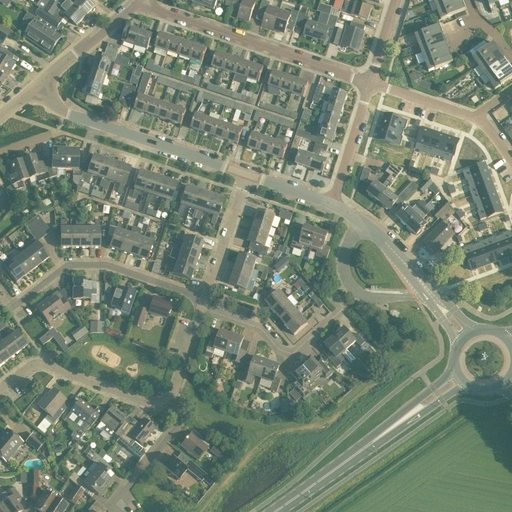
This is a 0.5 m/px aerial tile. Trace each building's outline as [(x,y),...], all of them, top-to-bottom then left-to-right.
[(59,9),(66,15),(65,16),(77,27),(86,16),(69,1),(67,0),(66,3),(61,0),(51,0),(51,1),(49,0),(41,0),(39,4),(35,1),(33,4),(40,9),(53,18),(59,9)] [(94,8),(86,0),(67,0),(69,1),(86,16),(94,8)] [(193,3),(213,10),(217,1),(214,0),(182,0),(192,4),(193,3)] [(227,0),(225,7),(231,9),(233,0),(227,0)] [(233,0),(231,9),(231,10),(239,12),(237,18),(248,22),(255,3),(245,0),(233,0)] [(460,0),(440,0),(434,3),(437,12),(462,2),(460,0)] [(273,30),(279,11),(268,8),(269,4),(262,1),(256,20),(262,23),(261,26),(273,30)] [(367,22),(371,9),(344,1),(340,14),(367,22)] [(454,16),(465,12),(462,2),(437,12),(441,21),(454,16)] [(321,13),(330,16),(332,8),(319,4),(317,12),(321,13)] [(298,14),(305,17),(308,9),(302,7),(301,7),(299,14),(298,14)] [(58,21),(53,18),(40,9),(36,16),(37,17),(51,26),(48,30),(38,46),(51,54),(61,38),(54,34),(56,30),(58,31),(62,30),(65,26),(58,21)] [(279,11),(273,30),(284,34),(285,30),(292,33),(294,28),(296,22),(298,14),(299,14),(291,11),(290,15),(279,11)] [(456,20),(467,16),(465,12),(454,16),(456,20)] [(25,38),(38,46),(48,30),(51,26),(37,17),(36,19),(28,13),(23,21),(32,27),(25,38)] [(305,31),(304,36),(325,42),(326,36),(329,29),(333,30),(334,28),(335,28),(328,25),(331,16),(330,16),(321,13),(317,25),(308,22),(307,26),(305,31)] [(331,16),(328,25),(335,28),(338,18),(331,16)] [(364,33),(360,32),(362,26),(351,23),(349,29),(347,28),(342,45),(346,46),(346,49),(358,52),(364,33)] [(10,32),(0,25),(0,43),(2,44),(10,32)] [(418,45),(442,36),(439,27),(415,36),(418,45)] [(135,47),(140,32),(127,28),(122,43),(135,47)] [(338,47),(343,31),(334,28),(333,30),(329,44),(338,47)] [(140,32),(135,47),(147,51),(152,36),(140,32)] [(167,52),(171,38),(159,34),(155,48),(167,52)] [(442,36),(418,45),(422,55),(446,45),(442,36)] [(178,56),(183,42),(171,38),(167,52),(178,56)] [(190,60),(195,46),(183,42),(178,56),(190,60)] [(106,50),(118,55),(120,48),(108,44),(106,50)] [(478,67),(499,52),(493,44),(472,59),(478,67)] [(446,45),(422,55),(425,64),(449,54),(446,45)] [(195,46),(190,60),(202,64),(207,50),(195,46)] [(14,64),(10,62),(14,56),(1,48),(0,48),(0,69),(7,74),(14,64)] [(118,55),(106,50),(105,55),(102,54),(116,59),(118,55)] [(499,52),(478,67),(483,75),(505,60),(499,52)] [(223,72),(228,57),(216,53),(211,68),(223,72)] [(92,71),(110,77),(111,76),(115,64),(114,64),(116,59),(102,54),(100,60),(96,58),(92,71)] [(429,73),(453,64),(449,54),(425,64),(429,73)] [(114,64),(115,64),(127,68),(130,59),(118,55),(116,59),(114,64)] [(235,76),(240,61),(228,57),(223,72),(235,76)] [(159,74),(161,69),(153,66),(155,62),(149,60),(145,70),(159,74)] [(505,60),(483,75),(489,83),(510,68),(505,60)] [(246,80),(251,65),(240,61),(235,76),(246,80)] [(251,65),(246,80),(258,84),(263,69),(251,65)] [(511,70),(510,68),(489,83),(495,91),(511,78),(511,70)] [(161,69),(159,74),(171,78),(173,73),(161,69)] [(87,83),(103,88),(107,76),(110,77),(92,71),(87,83)] [(280,91),(284,76),(272,72),(268,87),(280,91)] [(173,73),(171,78),(182,82),(184,76),(173,73)] [(193,79),(184,76),(182,82),(197,88),(201,78),(195,75),(193,79)] [(291,95),(296,80),(284,76),(280,91),(291,95)] [(168,88),(170,82),(158,78),(156,84),(168,88)] [(296,80),(291,95),(303,99),(308,84),(296,80)] [(417,87),(423,89),(424,89),(427,83),(419,80),(419,81),(417,87)] [(179,92),(181,86),(170,82),(168,88),(179,92)] [(103,88),(87,83),(83,95),(98,100),(103,88)] [(124,87),(130,89),(123,108),(128,110),(131,101),(132,101),(136,89),(125,85),(124,87)] [(216,93),(218,88),(208,85),(206,90),(216,93)] [(181,86),(179,92),(191,95),(193,90),(181,86)] [(333,91),(331,97),(321,95),(324,88),(318,86),(313,98),(320,100),(319,101),(329,104),(329,103),(343,108),(347,96),(333,91)] [(130,89),(124,87),(117,106),(123,108),(130,89)] [(218,88),(216,93),(227,97),(229,92),(218,88)] [(213,103),(215,97),(199,92),(196,102),(202,104),(203,100),(213,103)] [(229,92),(227,97),(239,101),(241,96),(229,92)] [(146,114),(151,100),(139,96),(134,110),(146,114)] [(241,96),(239,101),(251,105),(253,100),(241,96)] [(215,97),(213,103),(224,107),(226,101),(215,97)] [(272,113),(274,107),(265,104),(266,99),(261,97),(257,107),(272,113)] [(151,100),(146,114),(157,118),(162,104),(151,100)] [(226,101),(224,107),(236,111),(238,105),(226,101)] [(343,108),(329,103),(329,104),(325,115),(339,119),(343,108)] [(162,104),(157,118),(169,122),(174,108),(162,104)] [(238,105),(236,111),(245,114),(244,119),(249,121),(253,110),(238,105)] [(274,107),(272,113),(284,117),(286,111),(274,107)] [(174,108),(169,122),(181,126),(186,112),(174,108)] [(308,122),(312,112),(304,110),(301,120),(308,122)] [(269,122),(271,116),(256,111),(253,122),(268,127),(269,122)] [(286,111),(284,117),(295,121),(297,115),(286,111)] [(202,133),(207,119),(195,115),(190,129),(202,133)] [(339,119),(325,115),(322,126),(322,127),(336,131),(339,119)] [(385,115),(381,127),(402,133),(403,133),(404,129),(405,129),(408,121),(385,115)] [(271,116),(269,122),(281,126),(283,120),(271,116)] [(207,119),(202,133),(214,137),(219,123),(207,119)] [(283,120),(281,126),(295,131),(297,125),(283,120)] [(219,123),(214,137),(226,141),(230,127),(219,123)] [(295,137),(301,139),(315,144),(322,145),(323,144),(324,141),(332,143),(336,131),(322,127),(322,126),(318,124),(314,136),(297,131),(295,137)] [(503,128),(507,133),(510,131),(511,129),(511,128),(509,124),(503,128)] [(230,127),(226,141),(238,145),(242,131),(230,127)] [(402,133),(381,127),(378,140),(400,146),(403,138),(401,138),(402,134),(402,133)] [(434,132),(422,128),(419,138),(416,145),(415,149),(416,149),(420,151),(419,152),(427,155),(434,132)] [(440,157),(447,137),(434,132),(427,155),(435,157),(435,156),(439,157),(440,157)] [(259,152),(264,138),(263,138),(265,135),(260,133),(259,137),(252,134),(247,148),(259,152)] [(287,147),(282,145),(284,139),(277,136),(275,142),(271,156),(282,160),(287,147)] [(301,139),(295,137),(289,154),(296,156),(300,142),(314,147),(315,144),(301,139)] [(459,141),(447,137),(440,157),(440,158),(444,159),(444,161),(452,163),(459,141)] [(264,138),(259,152),(271,156),(275,142),(264,138)] [(313,157),(309,169),(322,174),(326,161),(319,159),(321,151),(326,152),(328,146),(323,144),(322,145),(315,144),(314,147),(311,156),(313,157)] [(64,171),(65,151),(52,150),(51,162),(42,161),(42,163),(46,174),(48,180),(57,177),(57,171),(64,171)] [(65,151),(64,171),(72,171),(72,182),(73,184),(76,186),(78,187),(80,181),(89,156),(88,156),(85,163),(78,163),(78,151),(65,151)] [(309,169),(313,157),(311,156),(300,152),(295,165),(309,169)] [(96,178),(102,160),(93,156),(92,157),(89,156),(80,181),(89,184),(91,176),(96,178)] [(22,161),(29,180),(36,178),(38,183),(48,180),(46,174),(42,163),(37,165),(34,157),(22,161)] [(368,163),(377,165),(379,160),(370,157),(368,163)] [(103,188),(111,163),(102,160),(96,178),(101,180),(99,187),(103,188)] [(29,180),(22,161),(0,168),(0,172),(11,186),(15,191),(23,188),(21,183),(29,180)] [(115,184),(121,166),(111,163),(103,188),(107,190),(109,182),(115,184)] [(469,184),(489,177),(485,164),(463,172),(466,180),(467,180),(468,184),(469,184)] [(378,203),(387,191),(396,179),(403,169),(391,165),(385,172),(390,176),(381,187),(376,183),(367,194),(378,203)] [(121,195),(124,187),(130,169),(121,166),(115,184),(119,186),(117,194),(121,195)] [(361,175),(368,177),(370,171),(363,169),(361,175)] [(135,200),(138,192),(143,193),(149,175),(139,172),(133,190),(134,190),(131,198),(135,200)] [(149,204),(158,178),(149,175),(143,193),(147,195),(141,213),(145,214),(149,204)] [(494,188),(489,177),(469,184),(469,185),(470,188),(469,188),(472,197),(494,188)] [(161,200),(167,181),(158,178),(149,204),(153,205),(156,198),(161,200)] [(429,178),(418,189),(423,194),(428,189),(436,196),(440,192),(429,178)] [(163,209),(168,210),(177,184),(167,181),(161,200),(166,201),(163,209)] [(387,191),(378,203),(389,211),(395,203),(400,207),(419,188),(413,182),(397,199),(387,191)] [(4,191),(12,202),(19,197),(10,186),(4,191)] [(182,215),(184,207),(189,209),(195,191),(186,187),(180,206),(177,214),(182,215)] [(478,208),(498,201),(494,188),(472,197),(474,204),(476,204),(477,208),(478,208)] [(196,219),(205,194),(195,191),(189,209),(194,211),(192,218),(196,219)] [(208,215),(214,197),(205,194),(196,219),(200,221),(202,213),(208,215)] [(214,226),(217,218),(223,200),(214,197),(208,215),(213,217),(210,225),(214,226)] [(397,218),(406,227),(427,205),(423,200),(421,202),(419,203),(419,202),(410,211),(407,208),(397,218)] [(432,215),(437,220),(440,218),(450,207),(446,201),(432,215)] [(503,213),(498,201),(478,208),(478,209),(479,213),(478,213),(481,221),(503,213)] [(426,226),(421,221),(435,207),(430,202),(427,205),(406,227),(416,236),(426,226)] [(34,215),(43,212),(41,206),(31,210),(34,215)] [(454,235),(449,230),(452,226),(447,221),(455,213),(450,207),(440,218),(443,222),(423,243),(435,255),(454,235)] [(255,222),(271,228),(275,217),(258,211),(255,222)] [(290,223),(292,215),(281,211),(278,219),(290,223)] [(37,215),(32,219),(41,230),(46,227),(37,215)] [(36,234),(41,230),(32,219),(28,223),(36,234)] [(60,221),(60,229),(60,249),(70,249),(70,229),(65,229),(65,221),(60,221)] [(80,249),(80,221),(75,221),(75,229),(70,229),(70,249),(80,249)] [(89,249),(89,229),(84,229),(84,221),(80,221),(80,249),(89,249)] [(94,221),(94,229),(89,229),(89,249),(99,249),(99,229),(99,221),(94,221)] [(271,228),(255,222),(251,232),(268,238),(271,228)] [(36,234),(28,223),(23,226),(32,237),(36,234)] [(118,223),(115,231),(109,249),(118,252),(125,234),(120,232),(122,224),(118,223)] [(125,234),(118,252),(128,255),(137,228),(132,227),(129,235),(125,234)] [(301,252),(303,247),(310,249),(316,231),(305,227),(301,239),(294,237),(290,248),(301,252)] [(137,228),(128,255),(137,258),(143,240),(138,238),(141,230),(137,228)] [(330,249),(324,246),(328,235),(316,231),(310,249),(317,251),(315,257),(326,260),(330,249)] [(501,237),(508,258),(511,256),(511,231),(505,234),(505,235),(501,237)] [(268,238),(251,232),(248,243),(265,248),(268,238)] [(150,234),(148,242),(143,240),(137,258),(146,261),(155,235),(150,234)] [(175,240),(183,243),(181,247),(199,254),(203,244),(176,235),(175,240)] [(496,262),(508,258),(501,237),(500,237),(496,239),(496,237),(488,240),(496,262)] [(25,246),(40,265),(49,259),(33,239),(25,246)] [(476,246),(484,267),(496,262),(488,240),(480,243),(480,244),(477,246),(476,246)] [(17,252),(32,271),(40,265),(25,246),(17,252)] [(471,271),(484,267),(476,246),(475,246),(471,248),(471,246),(463,249),(471,271)] [(170,254),(196,263),(199,254),(181,247),(180,252),(172,249),(170,254)] [(9,258),(24,278),(32,271),(17,252),(9,258)] [(175,266),(193,272),(196,263),(170,254),(169,258),(177,260),(175,266)] [(236,265),(253,271),(256,260),(239,254),(236,265)] [(24,278),(9,258),(0,265),(16,284),(24,278)] [(284,258),(280,261),(285,267),(289,264),(284,258)] [(253,271),(236,265),(233,275),(249,281),(253,271)] [(168,274),(172,275),(190,281),(193,272),(175,266),(173,271),(165,268),(164,272),(168,274)] [(249,281),(233,275),(229,285),(246,291),(249,281)] [(98,304),(98,284),(90,284),(90,281),(73,281),(73,301),(90,301),(90,304),(98,304)] [(305,284),(301,288),(305,293),(309,289),(305,284)] [(114,309),(113,311),(128,315),(135,292),(128,290),(127,292),(117,288),(110,307),(114,309)] [(273,312),(286,300),(279,292),(266,304),(273,312)] [(47,322),(58,314),(61,317),(65,313),(66,314),(70,311),(62,300),(58,303),(54,298),(47,304),(45,302),(37,309),(47,322)] [(154,299),(149,312),(137,308),(130,326),(141,330),(145,320),(152,322),(155,316),(165,320),(170,305),(154,299)] [(286,300),(273,312),(280,320),(293,308),(286,300)] [(319,301),(315,304),(319,309),(323,306),(319,301)] [(299,313),(307,322),(316,314),(308,305),(299,313)] [(293,308),(280,320),(287,328),(300,316),(293,308)] [(300,316),(287,328),(294,336),(307,325),(300,316)] [(90,322),(90,333),(103,334),(104,323),(90,322)] [(88,333),(83,326),(75,332),(80,339),(88,333)] [(107,335),(119,340),(121,334),(109,329),(107,335)] [(346,351),(347,350),(356,342),(360,347),(365,343),(356,334),(352,338),(344,329),(334,337),(346,351)] [(7,339),(18,353),(27,346),(16,332),(7,339)] [(60,350),(65,346),(54,332),(49,335),(52,339),(60,350)] [(213,355),(215,350),(226,354),(232,336),(220,332),(216,343),(210,341),(206,353),(213,355)] [(42,347),(52,339),(49,335),(48,334),(38,341),(42,347)] [(232,336),(226,354),(232,356),(230,361),(242,365),(246,353),(239,351),(243,340),(232,336)] [(324,346),(333,355),(329,359),(337,368),(344,362),(350,368),(357,362),(347,350),(346,351),(334,337),(324,346)] [(148,351),(150,346),(141,343),(142,342),(137,340),(136,341),(133,340),(126,338),(125,342),(148,351)] [(18,353),(7,339),(0,344),(0,346),(9,359),(18,353)] [(9,359),(0,346),(0,364),(1,366),(9,359)] [(261,379),(267,362),(255,358),(251,370),(244,367),(239,381),(252,385),(255,377),(261,379)] [(311,358),(301,367),(314,381),(315,381),(322,375),(326,379),(332,373),(321,360),(316,364),(311,358)] [(267,362),(261,379),(273,384),(270,391),(276,393),(281,380),(275,378),(279,367),(267,362)] [(291,386),(303,399),(319,386),(315,381),(314,381),(301,367),(291,375),(297,381),(291,386)] [(333,378),(338,384),(341,381),(336,375),(333,378)] [(222,390),(217,386),(214,389),(219,394),(222,390)] [(57,411),(65,401),(52,390),(47,396),(46,395),(37,406),(48,415),(37,429),(44,435),(61,415),(57,411)] [(289,394),(295,400),(300,396),(294,390),(289,394)] [(288,399),(280,399),(280,412),(289,412),(288,399)] [(71,406),(65,414),(67,416),(67,417),(77,426),(71,437),(77,443),(99,416),(94,412),(93,413),(79,401),(74,408),(71,406)] [(100,422),(105,426),(102,430),(117,442),(120,438),(130,426),(124,422),(126,420),(112,408),(100,422)] [(141,446),(154,430),(143,420),(135,430),(130,426),(120,438),(129,446),(133,441),(138,445),(139,444),(141,446)] [(0,458),(5,462),(21,443),(6,431),(0,438),(0,458)] [(44,443),(32,434),(25,442),(37,452),(44,443)] [(197,461),(208,449),(191,435),(180,447),(197,461)] [(225,454),(215,446),(209,452),(220,461),(225,454)] [(97,467),(91,474),(91,475),(105,487),(106,486),(107,487),(109,487),(114,482),(113,480),(112,479),(113,478),(102,469),(106,464),(101,459),(97,456),(91,451),(86,457),(97,467)] [(101,459),(105,454),(101,451),(97,456),(101,459)] [(178,481),(187,471),(190,474),(196,467),(181,454),(175,461),(171,458),(162,468),(178,481)] [(102,460),(108,464),(111,460),(105,456),(102,460)] [(106,489),(104,488),(105,487),(91,475),(91,474),(86,470),(80,477),(78,477),(73,473),(68,479),(84,491),(87,488),(97,497),(99,495),(100,496),(102,496),(106,491),(106,489)] [(28,489),(29,488),(37,488),(38,488),(38,476),(42,475),(42,471),(38,471),(28,473),(28,479),(28,489)] [(202,480),(209,486),(213,481),(206,476),(202,480)] [(84,492),(76,486),(67,500),(75,506),(84,492)] [(2,506),(5,511),(21,511),(22,511),(15,503),(21,498),(14,488),(5,494),(4,493),(0,495),(0,502),(2,505),(1,505),(2,506)] [(37,505),(34,510),(35,510),(34,511),(47,511),(56,500),(55,500),(45,493),(42,497),(37,505)] [(63,511),(66,508),(63,505),(66,501),(58,496),(55,500),(56,500),(47,511),(63,511)] [(87,511),(105,511),(106,511),(95,502),(87,511)]
